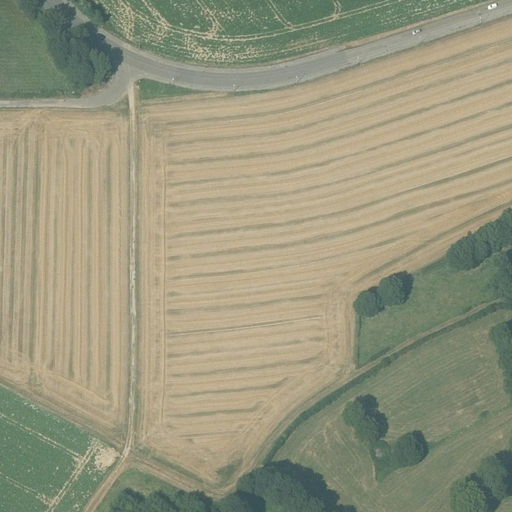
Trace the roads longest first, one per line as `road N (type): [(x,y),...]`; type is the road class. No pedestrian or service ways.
road 1 (track): [(0,381),(228,496),(306,408),(403,346),(511,297)]
road 2 (residential): [(61,0),(135,56),(227,80),(305,70),(511,3)]
road 3 (track): [(85,511),(129,450),(131,430),(135,103),(126,79)]
road 4 (track): [(0,102),(105,96),(126,79),(135,56)]
